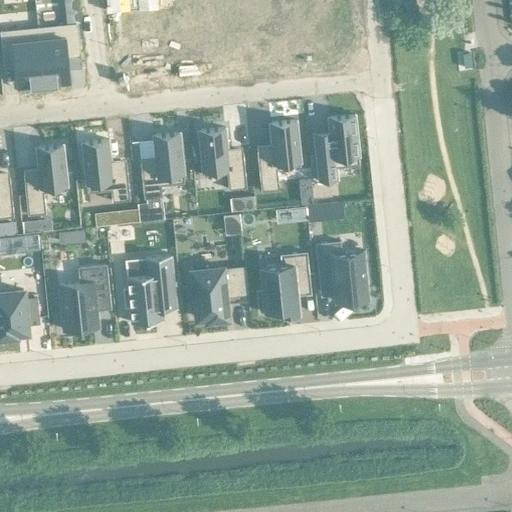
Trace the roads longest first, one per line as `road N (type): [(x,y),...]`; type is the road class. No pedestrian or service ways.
road 1 (residential): [(403,327),(0,371)]
road 2 (tertiary): [(386,383),(19,418)]
road 3 (residential): [(100,106),(379,80)]
road 4 (residential): [(403,327),(379,80)]
road 5 (residential): [(511,290),(484,55)]
road 6 (residential): [(511,494),(338,511)]
road 7 (tertiary): [(511,358),(386,383)]
road 8 (tertiary): [(386,383),(427,393),(511,389)]
